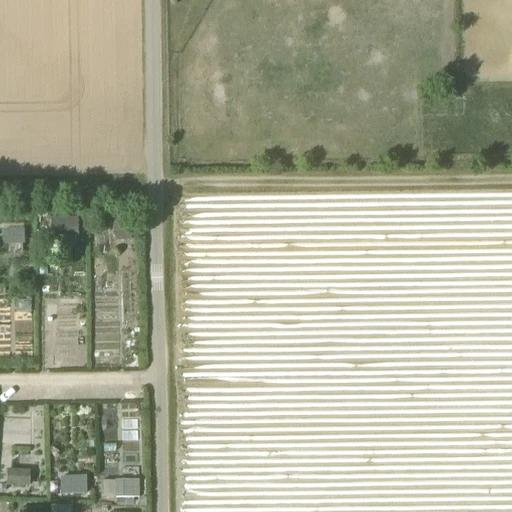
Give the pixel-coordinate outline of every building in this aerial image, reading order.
[(112,218),(112,231),(131,231),(131,217),(112,218)] [(50,218),(50,237),(78,236),(77,218),(50,218)] [(1,231),(2,245),(25,244),(24,230),(21,230),(5,231),(1,231)] [(29,487),(30,471),(7,470),(6,486),(13,486),(13,488),(22,489),(22,487),(29,487)] [(86,495),(86,476),(59,477),(60,495),(86,495)] [(115,498),(139,498),(139,481),(115,481),(115,498)]
